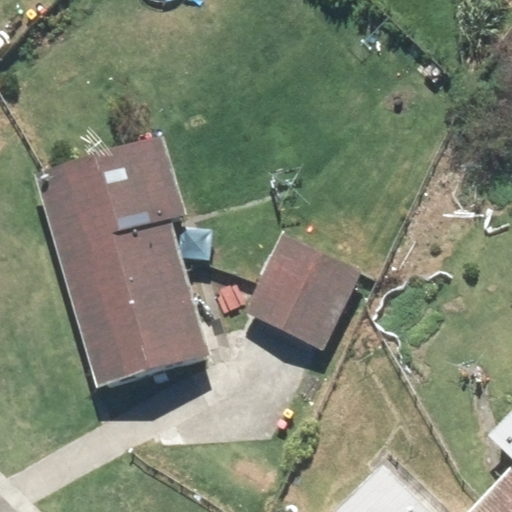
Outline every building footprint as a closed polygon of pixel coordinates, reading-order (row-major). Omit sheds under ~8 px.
[(47,0),(24,0),(35,12),(47,0)] [(466,99),(402,34),(370,66),(434,131),(466,99)] [(202,223),(188,227),(163,145),(36,183),(100,398),(208,366),(180,269),(213,260),(202,223)] [(361,284),(287,243),(245,319),(319,360),(361,284)] [(511,511),(511,427),(492,449),(511,467),(511,481),(483,511),(416,511),(374,472),(335,511),(511,511)]
